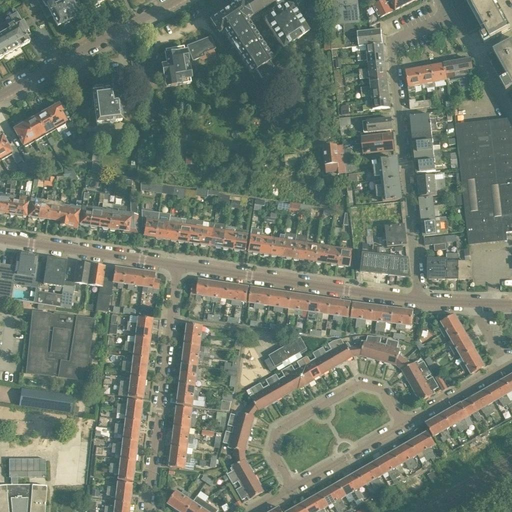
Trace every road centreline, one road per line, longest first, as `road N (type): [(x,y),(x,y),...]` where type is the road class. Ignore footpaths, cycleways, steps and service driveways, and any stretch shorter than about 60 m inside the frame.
road 1 (residential): [(449,18),(394,43),(391,54),(418,301)]
road 2 (residential): [(178,264),(146,511)]
road 3 (residential): [(418,301),(178,264)]
road 4 (residential): [(403,426),(378,388),(357,387),(283,426),(274,457),(291,489)]
road 5 (residential): [(0,96),(175,0)]
road 6 (residential): [(178,264),(0,238)]
road 7 (residential): [(291,489),(403,426)]
